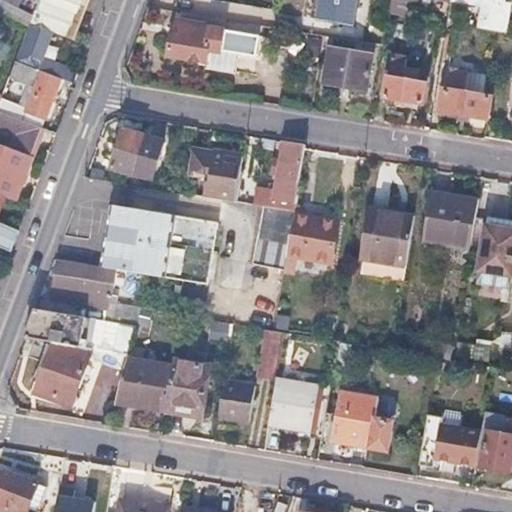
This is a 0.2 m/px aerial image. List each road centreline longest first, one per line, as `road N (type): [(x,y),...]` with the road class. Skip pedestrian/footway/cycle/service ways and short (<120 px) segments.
road 1 (residential): [(0,422),(511,511)]
road 2 (residential): [(95,92),(511,162)]
road 3 (residential): [(95,92),(0,348)]
